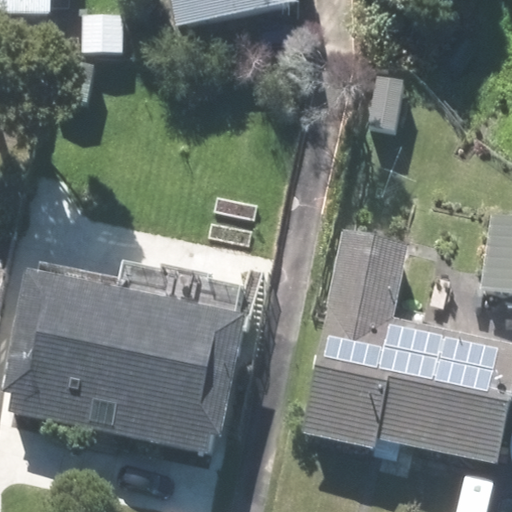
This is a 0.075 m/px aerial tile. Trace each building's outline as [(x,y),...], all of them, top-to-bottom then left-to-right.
[(0,0),(0,32),(56,35),(57,0),(0,0)] [(296,25),(290,0),(167,0),(176,48),(296,25)] [(511,227),(493,225),(483,303),(511,306),(511,227)] [(410,264),(343,252),(308,448),(499,482),(511,410),(511,352),(397,333),(410,264)] [(239,330),(30,296),(8,434),(216,469),(239,330)]
